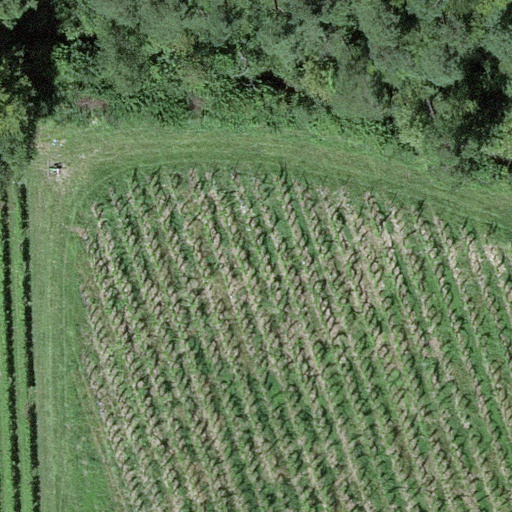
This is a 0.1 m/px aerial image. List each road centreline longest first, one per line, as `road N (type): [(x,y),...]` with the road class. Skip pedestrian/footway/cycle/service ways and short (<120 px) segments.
road 1 (track): [(55,511),(42,284),(47,223),(71,163),(175,139),(460,198),(511,226)]
road 2 (track): [(277,77),(0,12)]
road 3 (track): [(277,77),(511,164)]
